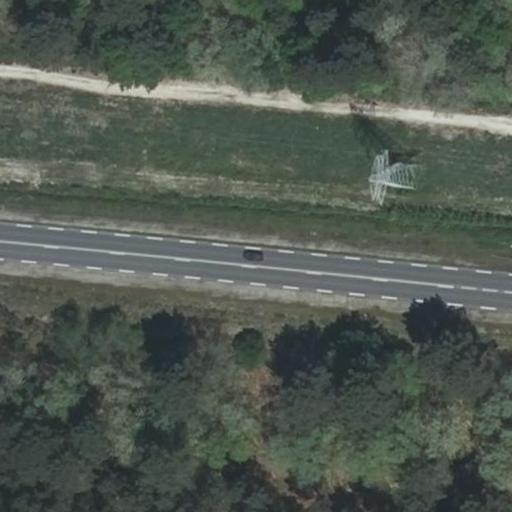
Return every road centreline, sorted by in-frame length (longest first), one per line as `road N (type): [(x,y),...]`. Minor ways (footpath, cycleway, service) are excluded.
road 1 (primary): [(0,237),(511,295)]
road 2 (track): [(511,118),(0,68)]
